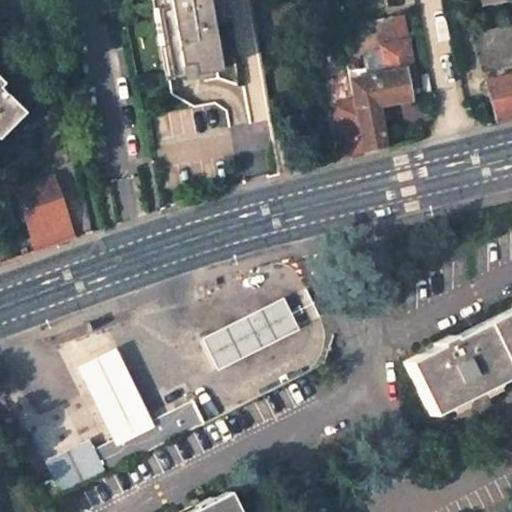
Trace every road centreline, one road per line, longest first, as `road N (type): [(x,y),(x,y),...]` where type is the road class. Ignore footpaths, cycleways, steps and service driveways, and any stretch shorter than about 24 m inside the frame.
road 1 (unknown): [(103,0),(132,197),(180,328)]
road 2 (secondary): [(293,209),(0,306)]
road 3 (residential): [(127,511),(160,486),(340,404),(366,344)]
road 4 (unknown): [(0,319),(29,367),(52,379),(100,368),(180,328)]
road 5 (residential): [(433,0),(470,167)]
road 6 (residential): [(366,344),(511,275)]
road 7 (residential): [(293,209),(322,276),(366,344)]
road 8 (residential): [(366,344),(371,279),(350,194)]
road 9 (secondary): [(470,167),(350,194)]
